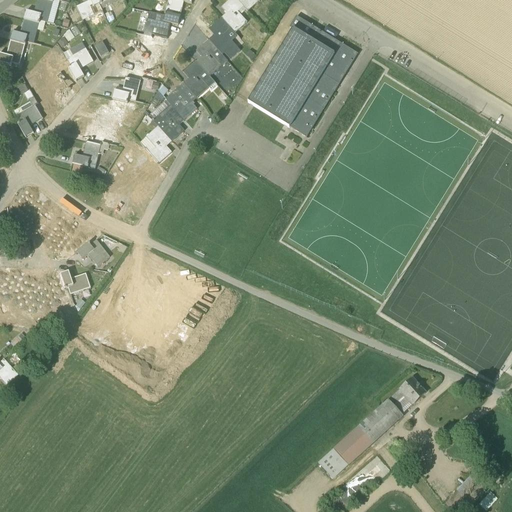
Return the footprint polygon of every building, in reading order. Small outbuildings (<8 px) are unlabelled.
[(47,24),(52,4),(38,0),(37,0),(33,14),(26,12),(24,21),(38,25),(39,22),(45,24),(47,24)] [(102,4),(99,0),(89,0),(90,2),(76,8),(82,22),(83,22),(102,12),(101,11),(99,5),(102,4)] [(99,0),(102,4),(99,5),(101,11),(123,1),(122,0),(99,0)] [(168,0),(165,14),(180,18),(183,3),(191,5),(192,0),(168,0)] [(246,11),(236,0),(230,0),(221,9),(226,14),(221,19),(235,34),(247,24),(240,16),(246,11)] [(236,0),(247,13),(259,2),(257,0),(236,0)] [(149,13),(143,36),(151,38),(152,36),(167,39),(170,25),(178,27),(180,18),(165,14),(164,17),(149,13)] [(243,102),(304,139),(337,86),(357,54),(295,16),(243,102)] [(221,19),(209,30),(213,36),(208,41),(226,62),(229,59),(230,61),(240,52),(236,48),(241,42),(221,19)] [(12,33),(10,42),(25,46),(26,43),(33,45),(37,32),(42,33),(45,24),(39,22),(38,25),(24,21),(20,35),(12,33)] [(166,40),(167,39),(152,36),(151,38),(143,36),(138,57),(138,58),(153,61),(157,46),(164,48),(166,40)] [(63,39),(57,43),(62,49),(67,45),(63,39)] [(226,62),(208,41),(196,52),(201,58),(196,62),(210,78),(227,63),(226,62)] [(19,66),(25,46),(10,42),(6,57),(0,55),(0,64),(11,67),(12,64),(19,66)] [(95,48),(101,59),(108,54),(102,43),(95,48)] [(68,69),(75,82),(76,82),(84,78),(80,71),(93,63),(85,50),(82,44),(63,55),(70,67),(68,69)] [(255,58),(249,51),(244,55),(251,62),(252,62),(255,58)] [(126,78),(125,79),(140,82),(141,80),(148,81),(153,61),(138,58),(135,72),(127,70),(127,71),(126,78)] [(214,84),(196,62),(183,74),(188,80),(183,84),(197,100),(208,89),(211,91),(216,86),(214,84)] [(59,65),(52,68),(56,75),(62,71),(59,65)] [(75,82),(68,69),(50,80),(53,86),(51,88),(58,101),(67,96),(63,90),(75,82)] [(112,100),(112,101),(127,104),(128,101),(135,103),(140,82),(125,79),(122,94),(114,92),(112,100)] [(197,100),(183,84),(171,95),(162,86),(158,92),(184,121),(196,110),(193,106),(194,105),(193,103),(197,100)] [(34,107),(42,120),(50,115),(46,109),(58,101),(51,88),(33,99),(37,105),(34,107)] [(30,91),(24,94),(28,101),(33,98),(30,91)] [(184,121),(158,92),(150,105),(156,110),(162,103),(164,104),(149,117),(153,122),(152,122),(171,143),(184,132),(179,126),(184,121)] [(37,105),(33,99),(29,101),(30,103),(14,113),(16,117),(20,124),(17,125),(25,139),(32,134),(33,134),(29,127),(42,120),(34,107),(37,105)] [(101,113),(99,122),(113,126),(114,123),(122,124),(127,104),(112,101),(109,115),(101,113)] [(171,143),(158,128),(140,144),(146,150),(158,165),(171,154),(166,148),(171,143)] [(101,144),(100,147),(86,144),(82,158),(74,156),(72,165),(95,170),(98,156),(102,157),(104,151),(108,152),(109,146),(101,144)] [(88,244),(76,253),(82,260),(88,256),(97,267),(97,268),(109,258),(96,242),(90,246),(88,244)] [(118,252),(123,255),(127,249),(122,246),(118,252)] [(70,296),(90,289),(85,275),(71,280),(68,272),(60,276),(64,290),(68,289),(70,296)] [(0,380),(5,386),(17,376),(2,360),(0,362),(0,380)] [(413,407),(426,395),(412,380),(317,465),(333,481),(403,418),(402,417),(402,416),(412,407),(413,407)] [(450,495),(455,505),(476,495),(470,484),(450,495)]
